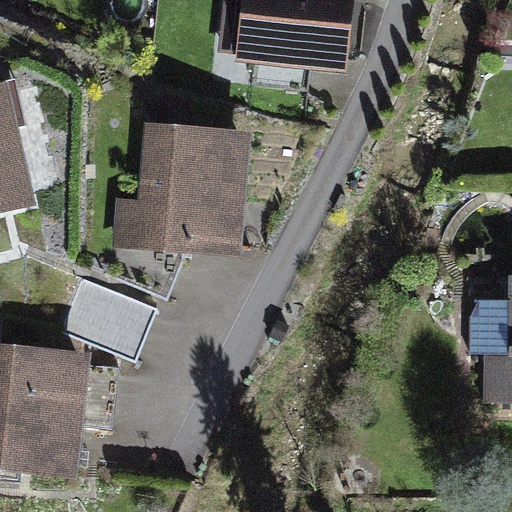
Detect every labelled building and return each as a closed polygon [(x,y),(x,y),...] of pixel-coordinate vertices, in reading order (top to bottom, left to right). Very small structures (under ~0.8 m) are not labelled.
[(221,0),(219,59),(239,60),(241,0),(221,0)] [(359,0),(249,0),(245,68),(354,75),(359,0)] [(0,227),(52,217),(28,97),(0,102),(0,227)] [(113,204),(108,256),(241,268),(253,136),(152,127),(145,207),(113,204)] [(485,352),(486,399),(511,398),(511,268),(510,268),(511,296),(471,297),(470,352),(485,352)] [(96,366),(0,357),(0,479),(85,487),(96,366)]
